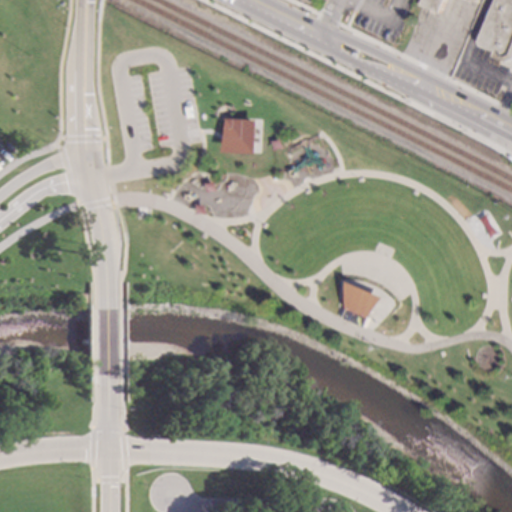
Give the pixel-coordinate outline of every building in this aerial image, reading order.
[(471,0),(470,3),(462,0),(443,0),(438,14),(419,7),(421,0),(471,0)] [(511,0),(511,60),(506,63),(493,58),(495,52),(480,47),(479,44),(495,0),(511,0)] [(230,119),(229,140),(228,152),(260,154),(261,121),(230,119)] [(396,306),(370,333),(336,317),(339,281),(348,281),(357,282),(366,284),(375,288),(383,293),(390,299),(396,306)] [(80,305),(70,305),(70,296),(80,296),(80,305)]
